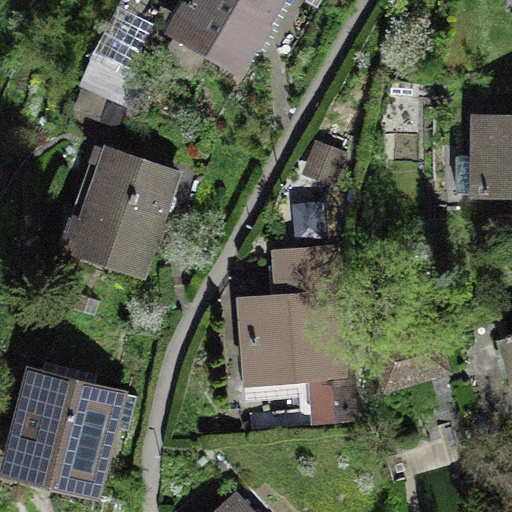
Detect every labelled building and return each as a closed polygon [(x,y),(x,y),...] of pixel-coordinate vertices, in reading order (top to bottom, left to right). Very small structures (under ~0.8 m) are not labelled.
[(179,0),(167,22),(248,68),(275,20),(286,0),(179,0)] [(511,117),(477,117),(477,155),(456,155),(456,193),(511,193),(511,117)] [(184,164),(106,138),(82,209),(76,207),(67,234),(72,236),(69,246),(148,273),(166,219),(184,164)] [(316,138),(303,170),(335,183),(348,151),(316,138)] [(244,335),(245,377),(345,373),(340,242),(276,244),(278,285),(242,287),(244,335)] [(131,386),(30,358),(1,464),(102,491),(117,438),(131,386)] [(511,511),(511,473),(494,479),(501,504),(503,511),(511,511)] [(260,511),(238,487),(209,511),(260,511)]
